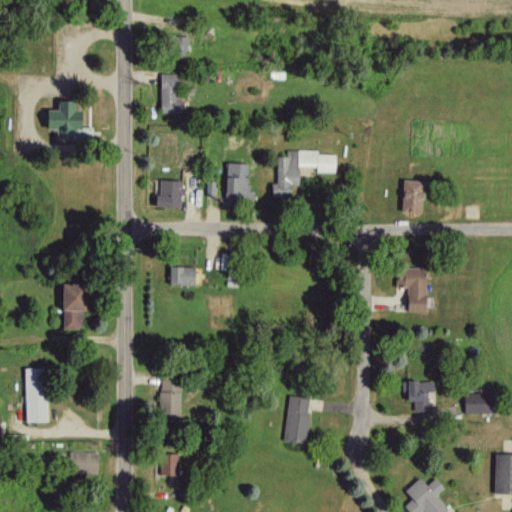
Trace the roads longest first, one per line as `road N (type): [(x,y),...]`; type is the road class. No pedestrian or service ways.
road 1 (tertiary): [(122,511),(127,30)]
road 2 (residential): [(126,226),(364,224)]
road 3 (residential): [(364,224),(361,448)]
